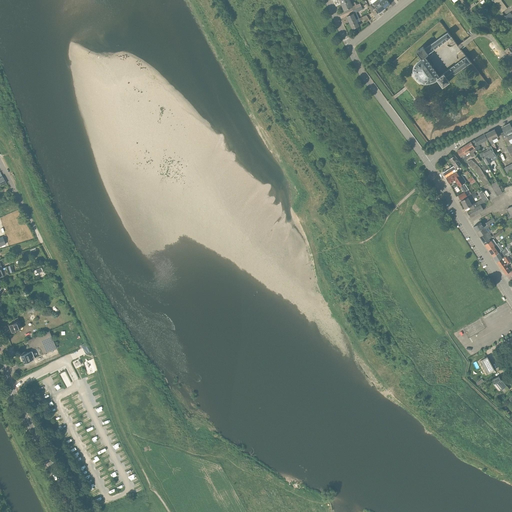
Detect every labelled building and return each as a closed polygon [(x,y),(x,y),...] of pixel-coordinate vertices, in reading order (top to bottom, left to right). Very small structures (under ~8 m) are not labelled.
[(353,10),(361,6),(360,3),(356,5),(355,2),(352,4),(350,0),(341,5),(344,11),(351,7),(353,10)] [(379,13),(385,8),(378,0),(376,0),(372,4),(379,13)] [(378,0),(385,8),(390,4),(387,0),(378,0)] [(492,0),(501,11),(502,12),(507,8),(501,0),(492,0)] [(356,20),(359,18),(356,12),(363,9),(361,6),(353,10),(354,13),(354,14),(347,16),(350,23),(356,20)] [(353,29),(359,26),(356,20),(350,23),(353,29)] [(425,57),(451,37),(448,32),(425,49),(423,46),(416,51),(421,58),(418,61),(416,63),(415,64),(414,65),(413,68),(413,69),(413,70),(413,71),(413,73),(414,74),(414,75),(416,78),(416,79),(417,80),(419,81),(420,82),(422,83),(423,83),(425,83),(427,83),(429,83),(433,82),(435,81),(436,80),(437,80),(443,87),(450,82),(448,79),(471,63),(466,56),(439,76),(425,57)] [(507,146),(511,143),(511,141),(511,139),(509,141),(507,137),(511,134),(511,124),(511,125),(510,123),(502,127),(504,131),(501,133),(507,146)] [(494,129),(485,134),(490,141),(491,145),(494,149),(496,148),(494,143),(492,140),(498,137),(494,129)] [(474,146),(477,150),(480,148),(479,145),(488,140),(485,134),(471,142),(474,146)] [(466,145),(474,156),(475,155),(473,152),(476,150),(474,146),(471,142),(466,145)] [(471,158),(474,156),(466,145),(461,148),(468,158),(471,156),(471,158)] [(491,162),(489,160),(496,156),(491,146),(487,148),(487,149),(480,153),(483,159),(486,164),(491,162)] [(465,160),(468,158),(461,148),(457,151),(461,157),(463,158),(465,160)] [(461,163),(454,155),(449,159),(456,168),(461,163)] [(481,168),(486,164),(483,159),(480,161),(477,157),(475,159),(481,168)] [(480,167),(472,160),(467,162),(480,178),(485,175),(480,167)] [(454,167),(443,173),(446,177),(456,171),(454,167)] [(457,172),(446,178),(449,183),(455,179),(460,186),(467,182),(462,175),(459,176),(457,172)] [(497,196),(503,193),(496,181),(490,185),(497,196)] [(484,202),(488,200),(484,192),(479,194),(484,202)] [(468,197),(461,201),(465,209),(469,207),(471,210),(479,205),(477,202),(472,205),(468,197)] [(482,210),(480,205),(467,212),(470,217),(482,210)] [(473,227),(477,232),(488,225),(495,221),(493,218),(483,225),(481,222),(473,227)] [(486,229),(490,226),(488,225),(477,232),(479,237),(488,232),(486,229)] [(489,242),(490,241),(489,239),(490,239),(488,235),(489,234),(488,232),(479,237),(485,245),(489,242)] [(499,253),(501,251),(495,241),(492,243),(490,241),(489,242),(485,245),(494,257),(499,253)] [(501,251),(499,253),(494,257),(497,262),(502,258),(503,257),(506,255),(505,254),(509,252),(506,248),(501,251)] [(503,261),(505,260),(503,257),(502,258),(497,262),(506,275),(510,272),(503,261)] [(8,325),(11,333),(22,328),(19,321),(8,325)] [(31,350),(31,351),(56,341),(55,340),(53,341),(49,331),(27,341),(31,350)] [(56,341),(31,351),(21,356),(23,362),(56,348),(54,343),(56,343),(56,341)] [(495,370),(488,357),(480,361),(487,375),(495,370)] [(507,386),(502,379),(501,380),(499,376),(492,380),(494,384),(496,383),(501,390),(507,386)]
